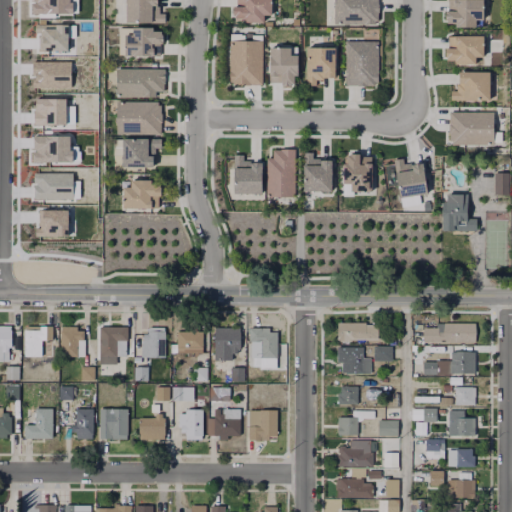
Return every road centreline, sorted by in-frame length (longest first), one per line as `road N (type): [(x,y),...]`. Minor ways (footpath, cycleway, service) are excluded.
road 1 (tertiary): [(0,291),(511,297)]
road 2 (residential): [(304,476),(0,474)]
road 3 (residential): [(212,294),(212,250),(195,191),(201,0)]
road 4 (residential): [(409,113),(395,121),(195,118)]
road 5 (residential): [(508,511),(510,297)]
road 6 (residential): [(304,511),(306,298)]
